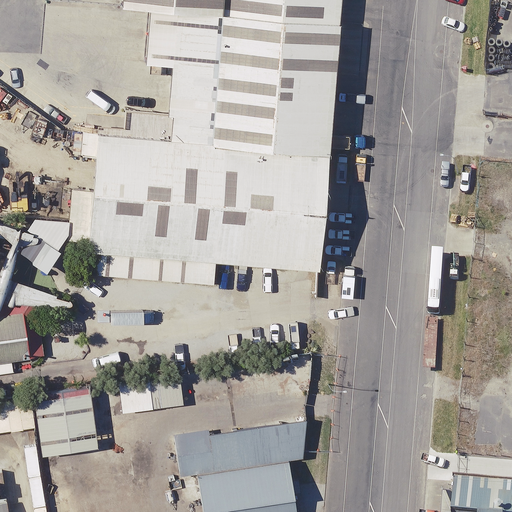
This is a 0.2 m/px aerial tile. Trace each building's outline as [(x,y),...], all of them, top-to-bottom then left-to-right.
[(179,0),(172,141),(96,136),(88,257),(332,273),(349,9),(212,0),(179,0)] [(212,0),(349,9),(348,0),(212,0)] [(15,248),(4,277),(18,281),(23,251),(27,253),(35,260),(36,263),(52,276),(67,253),(52,244),(30,231),(0,224),(0,239),(12,241),(15,248)] [(0,374),(16,372),(14,364),(47,358),(35,305),(18,281),(4,277),(0,275),(0,374)] [(74,300),(18,281),(35,305),(68,308),(76,308),(78,307),(78,304),(74,300)] [(66,402),(14,409),(21,464),(73,457),(66,402)] [(258,432),(73,457),(79,496),(264,471),(258,432)] [(269,511),(264,471),(168,483),(172,511),(269,511)] [(511,511),(511,498),(434,493),(432,511),(511,511)]
